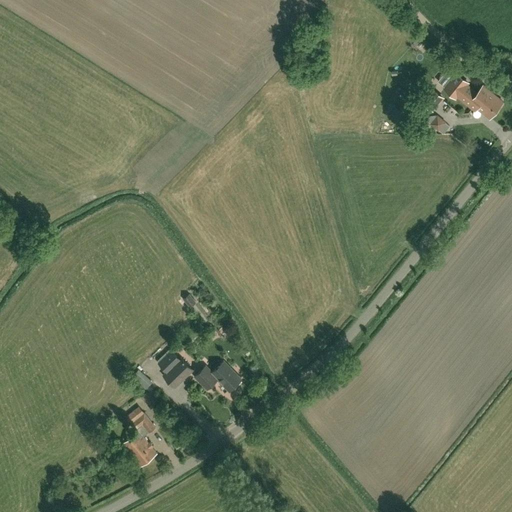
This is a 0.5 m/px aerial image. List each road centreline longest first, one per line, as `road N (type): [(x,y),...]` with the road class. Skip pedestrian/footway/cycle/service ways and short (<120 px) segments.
road 1 (unclassified): [(107,511),(268,406),(511,137)]
road 2 (unclassified): [(511,81),(452,44),(404,0)]
